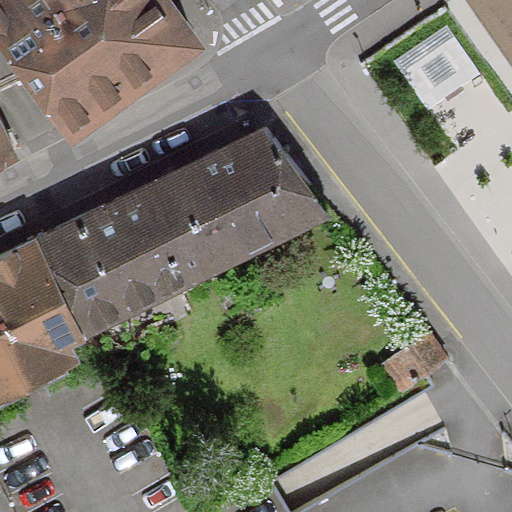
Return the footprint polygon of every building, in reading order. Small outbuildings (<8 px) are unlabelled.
[(0,0),(0,33),(7,43),(66,119),(158,50),(121,0),(0,0)] [(189,27),(168,0),(121,0),(158,50),(189,27)] [(511,0),(495,0),(511,23),(511,0)] [(0,156),(12,151),(0,126),(0,156)] [(116,198),(40,234),(84,321),(328,202),(266,126),(207,154),(116,198)] [(84,321),(40,234),(0,253),(0,386),(78,347),(69,329),(84,321)] [(414,380),(448,353),(428,327),(385,360),(405,385),(414,380)]
